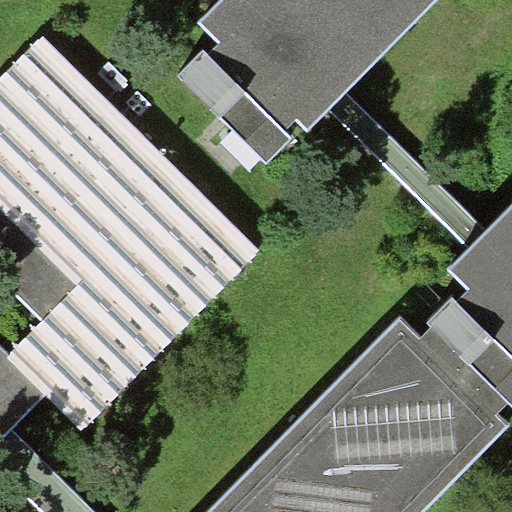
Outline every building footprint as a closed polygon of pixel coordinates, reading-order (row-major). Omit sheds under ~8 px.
[(225,0),(220,5),(199,26),(211,39),(182,69),(273,159),(308,124),(313,129),(328,114),(346,95),(439,0),(225,0)] [(0,442),(9,433),(43,399),(86,441),(267,258),(47,43),(0,90),(0,442)] [(328,114),(460,241),(479,223),(346,95),(328,114)] [(400,307),(198,511),(421,511),(511,419),(511,412),(498,398),(511,383),(511,188),(479,223),(460,241),(440,260),(460,280),(419,322),(400,307)] [(0,474),(39,511),(90,511),(9,433),(0,442),(0,474)]
